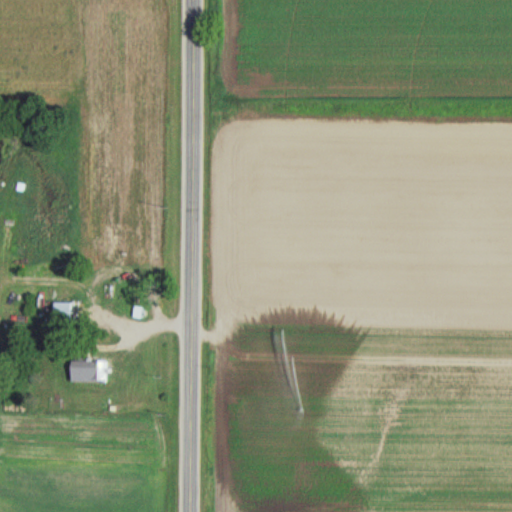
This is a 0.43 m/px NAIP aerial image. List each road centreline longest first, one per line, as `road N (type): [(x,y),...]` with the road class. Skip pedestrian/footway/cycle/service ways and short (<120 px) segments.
road 1 (tertiary): [(188,511),(190,139)]
road 2 (tertiary): [(190,139),(191,0)]
